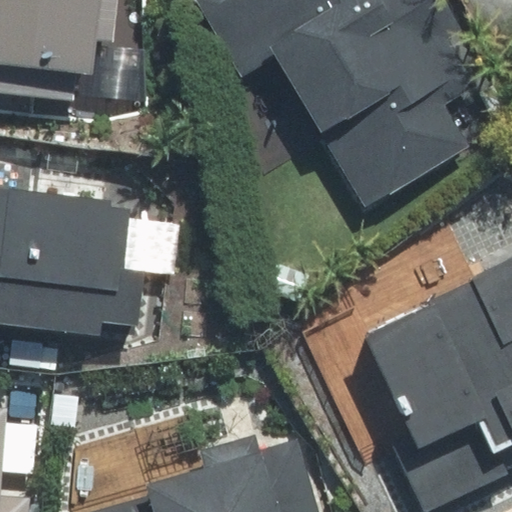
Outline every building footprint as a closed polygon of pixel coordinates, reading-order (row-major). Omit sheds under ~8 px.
[(84,10),(110,12),(111,0),(0,0),(0,105),(58,111),(60,86),(76,88),(84,10)] [(188,0),(182,4),(234,85),(255,72),(297,139),(305,134),(359,219),(462,154),(438,115),(469,95),(436,41),(450,33),(429,0),(188,0)] [(0,329),(78,336),(122,339),(128,269),(99,266),(103,207),(0,198),(0,329)] [(486,446),(502,438),(511,458),(511,254),(352,332),(391,413),(369,423),(412,511),(426,511),(500,476),(486,446)] [(189,452),(194,471),(122,492),(126,506),(104,511),(314,511),(295,443),(252,455),(247,436),(189,452)]
